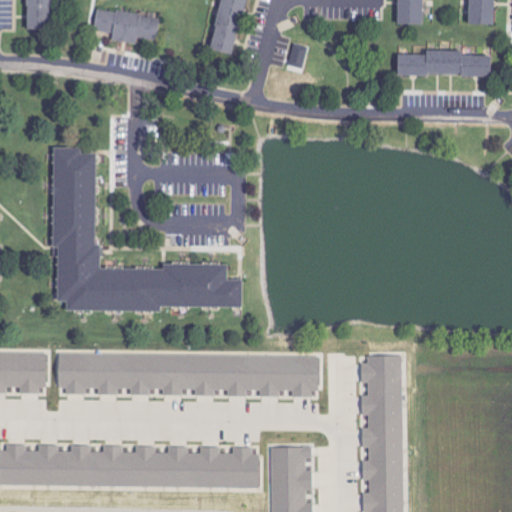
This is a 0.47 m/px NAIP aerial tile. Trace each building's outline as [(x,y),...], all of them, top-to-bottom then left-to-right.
[(26,0),(27,31),(52,31),(51,0),(26,0)] [(246,0),(222,0),(210,51),(233,57),(246,0)] [(399,0),(400,26),(422,26),(422,0),(399,0)] [(495,0),(471,0),(470,26),(495,27),(495,0)] [(160,18),(97,9),(94,31),(113,34),(112,42),(137,45),(138,39),(157,42),(160,18)] [(491,57),(463,57),(463,52),(426,52),(426,56),(397,56),(397,77),(491,77),(491,57)] [(243,307),(243,279),(228,279),(228,264),(164,264),(164,268),(101,268),(101,247),(96,247),(96,155),(81,155),(81,149),(54,149),(54,249),(58,249),(57,301),(67,301),(67,311),(161,311),(161,307),(243,307)] [(47,353),(0,352),(0,393),(8,393),(8,387),(21,388),(21,392),(47,392),(47,353)] [(320,356),(59,353),(59,388),(66,388),(66,394),(87,394),(87,389),(99,389),(99,394),(119,394),(119,389),(132,389),(132,395),(152,395),(152,389),(164,389),(164,394),(216,394),(216,390),(228,390),(228,396),(249,397),(249,390),(261,391),(261,397),(281,397),(281,391),(293,391),(293,395),(319,396),(320,356)] [(404,511),(404,355),(368,356),(368,363),(362,363),(362,383),(369,383),(369,396),(363,396),(363,415),(370,415),(370,428),(364,428),(364,448),(370,448),(370,461),(364,461),(365,481),(371,481),(371,493),(365,493),(364,511),(404,511)] [(0,485),(260,488),(261,454),(254,454),(254,448),(234,448),(234,454),(221,453),(221,449),(169,448),(169,452),(157,452),(157,446),(137,446),(137,452),(124,452),(124,446),(104,446),(104,452),(92,452),(92,446),(72,446),(72,451),(60,451),(60,445),(40,445),(40,451),(27,451),(27,445),(7,445),(7,451),(0,451),(0,485)] [(272,447),(273,511),(312,511),(312,463),(314,463),(313,447),(272,447)]
